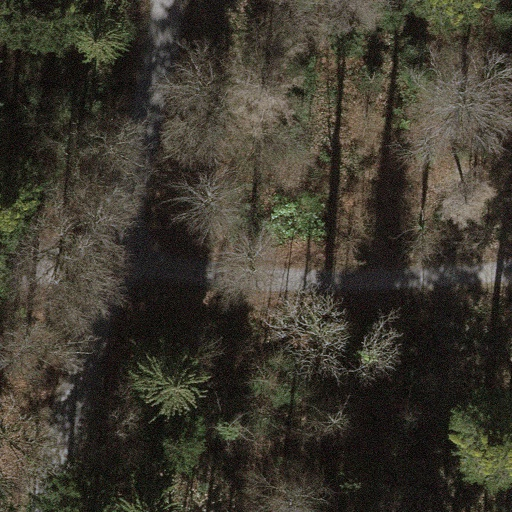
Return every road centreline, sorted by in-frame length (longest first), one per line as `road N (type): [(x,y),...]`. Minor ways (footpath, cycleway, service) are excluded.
road 1 (track): [(42,511),(99,277),(143,0)]
road 2 (track): [(0,292),(99,277),(325,289),(511,265)]
